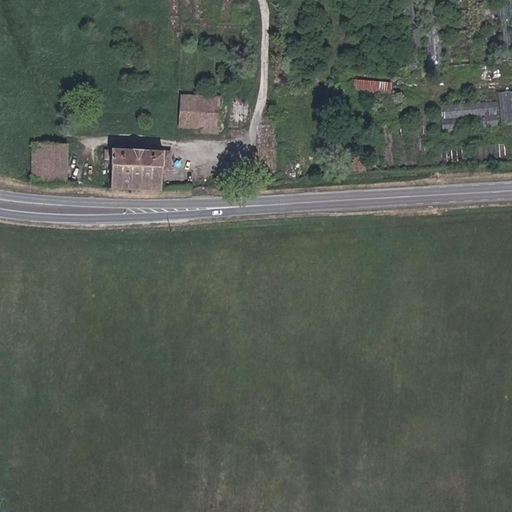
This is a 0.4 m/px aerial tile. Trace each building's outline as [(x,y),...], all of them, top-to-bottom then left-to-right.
[(427,77),(421,0),(407,0),(413,78),(427,77)] [(446,75),(440,0),(426,0),(432,76),(446,75)] [(511,69),(508,0),(500,0),(504,70),(511,69)] [(369,100),(370,90),(358,89),(357,98),(369,100)] [(395,103),(396,93),(370,90),(369,100),(395,103)] [(205,133),(219,133),(221,104),(222,97),(183,95),(182,125),(205,127),(205,133)] [(511,132),(511,101),(501,102),(504,133),(511,132)] [(501,136),(498,111),(443,117),(445,141),(501,136)] [(33,142),(30,180),(64,183),(66,144),(33,142)] [(111,167),(110,186),(162,189),(162,173),(170,174),(171,155),(105,150),(103,167),(111,167)] [(368,181),(367,161),(353,162),(354,182),(368,181)]
